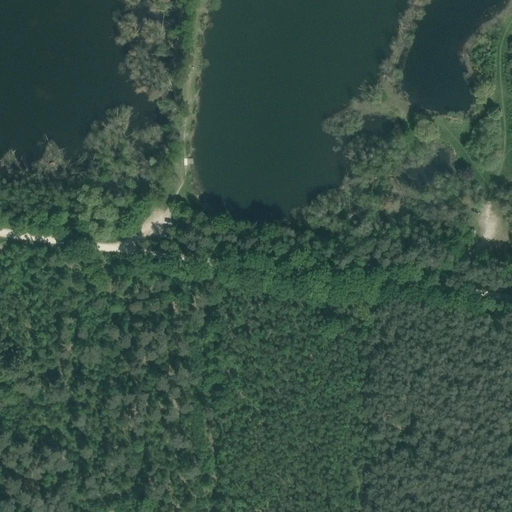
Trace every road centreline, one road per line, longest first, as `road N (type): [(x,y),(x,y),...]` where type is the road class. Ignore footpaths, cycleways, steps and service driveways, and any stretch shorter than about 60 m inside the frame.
road 1 (track): [(0,234),(511,299)]
road 2 (track): [(477,250),(446,263),(367,267),(360,277)]
